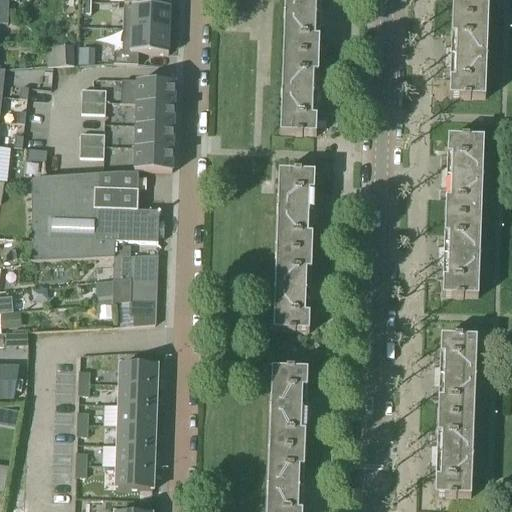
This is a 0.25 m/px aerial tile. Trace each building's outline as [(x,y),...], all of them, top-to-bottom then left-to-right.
[(0,0),(0,25),(7,26),(8,2),(16,2),(16,0),(0,0)] [(318,58),(319,40),(315,40),(315,0),(284,0),(282,57),(318,58)] [(456,0),(456,2),(452,2),(452,20),(488,21),(488,0),(456,0)] [(82,17),(91,17),(91,5),(82,5),(82,17)] [(131,8),(130,32),(169,33),(169,10),(131,8)] [(485,101),(488,21),(452,20),(451,38),(455,38),(454,81),(449,81),(449,99),(463,100),(463,101),(470,101),(470,100),(485,101)] [(169,33),(130,32),(129,55),(114,55),(113,66),(137,67),(137,56),(168,57),(169,33)] [(73,69),(72,49),(56,49),(57,69),(73,69)] [(315,138),(316,119),(312,119),(313,76),(318,76),(318,58),(282,57),(279,137),(294,137),(294,138),(301,138),(301,137),(315,138)] [(120,107),(136,108),(136,107),(173,108),(174,85),(121,83),(120,107)] [(20,90),(19,102),(27,103),(28,91),(20,90)] [(81,93),(81,105),(105,106),(105,94),(81,93)] [(105,106),(81,105),(80,117),(104,117),(105,106)] [(173,130),(173,108),(136,107),(136,108),(135,129),(173,130)] [(16,126),(24,127),(25,115),(17,114),(16,126)] [(135,129),(134,151),(172,152),(173,130),(135,129)] [(80,137),(79,149),(103,150),(104,138),(80,137)] [(13,151),(21,152),(23,140),(15,139),(13,151)] [(447,139),(446,158),(451,158),(449,202),(445,201),(444,219),(480,220),(483,141),(468,140),(468,139),(461,139),(461,140),(447,139)] [(103,150),(79,149),(79,161),(103,162),(103,150)] [(171,175),(172,152),(134,151),(134,174),(171,175)] [(311,255),(312,238),(312,237),(308,237),(309,194),(313,194),(314,176),(300,175),(300,174),(293,174),(293,175),(278,174),(275,254),(311,255)] [(114,244),(157,246),(157,240),(161,240),(164,238),(164,229),(161,226),(158,226),(158,217),(160,215),(158,213),(158,214),(137,213),(138,175),(118,175),(39,181),(32,183),(31,243),(33,243),(30,263),(32,264),(113,260),(114,244)] [(478,300),(480,220),(444,219),(444,237),(448,237),(447,280),(442,280),(442,299),(456,299),(455,300),(463,301),(463,300),(478,300)] [(308,335),(309,316),(305,316),(306,273),(310,273),(311,255),(275,254),(272,334),(287,334),(287,335),(294,336),(294,334),(308,335)] [(129,288),(156,289),(157,258),(113,260),(112,283),(129,282),(129,288)] [(155,304),(156,289),(129,288),(128,303),(155,304)] [(154,328),(155,304),(128,303),(128,306),(119,305),(118,330),(154,328)] [(0,336),(1,336),(0,331),(21,330),(20,315),(0,316),(0,336)] [(440,339),(439,356),(439,358),(444,358),(442,401),(438,401),(437,419),(473,420),(476,340),(461,340),(461,339),(454,338),(454,339),(440,339)] [(118,388),(156,390),(157,368),(119,367),(118,388)] [(0,400),(13,401),(19,369),(0,368),(0,400)] [(304,452),(305,434),(300,435),(302,391),(306,391),(307,373),(293,372),(293,371),(286,371),(286,372),(271,371),(268,451),(304,452)] [(78,387),(88,387),(89,375),(79,375),(78,387)] [(88,387),(78,387),(78,399),(88,399),(88,387)] [(156,390),(118,388),(118,409),(155,410),(156,390)] [(155,410),(118,409),(117,429),(155,430),(155,410)] [(77,428),(87,428),(87,416),(77,416),(77,428)] [(471,500),(473,420),(437,419),(436,436),(441,436),(439,480),(435,480),(434,498),(448,499),(448,500),(455,500),(455,499),(471,500)] [(86,440),(87,428),(77,428),(76,439),(86,440)] [(154,451),(155,430),(117,429),(116,449),(154,451)] [(115,470),(153,471),(154,451),(116,449),(115,470)] [(297,511),(299,470),(303,470),(304,452),(268,451),(265,511),(297,511)] [(75,468),(85,469),(86,457),(76,456),(75,468)] [(75,468),(75,480),(85,481),(85,469),(75,468)] [(153,471),(115,470),(115,491),(152,493),(153,471)]
